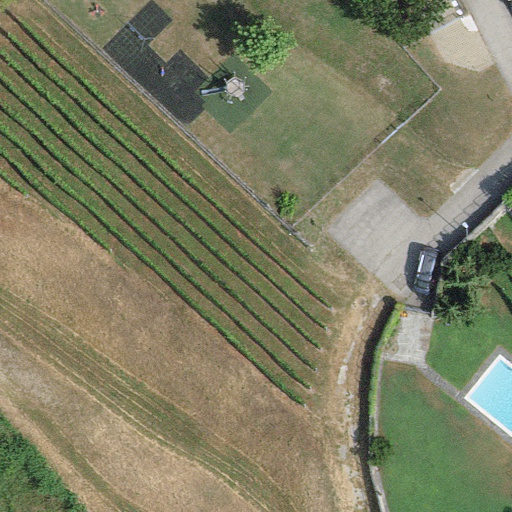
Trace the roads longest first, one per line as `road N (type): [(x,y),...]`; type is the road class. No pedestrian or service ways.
road 1 (track): [(389,279),(356,333),(339,405),(344,478),(356,511)]
road 2 (residential): [(511,157),(389,279)]
